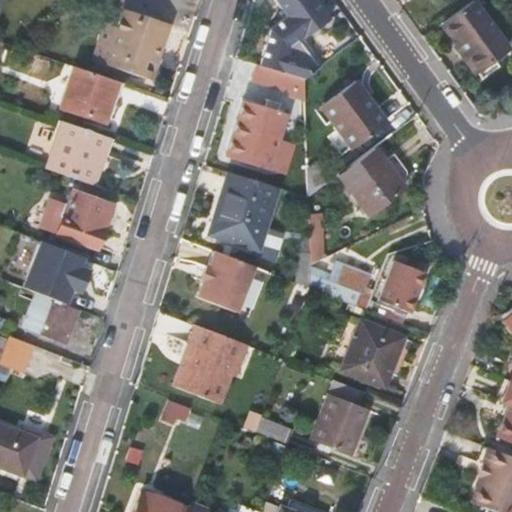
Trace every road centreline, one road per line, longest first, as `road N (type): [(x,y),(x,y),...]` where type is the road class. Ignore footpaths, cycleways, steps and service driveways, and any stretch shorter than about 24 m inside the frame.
road 1 (residential): [(67,511),(225,0)]
road 2 (residential): [(394,511),(492,244)]
road 3 (residential): [(369,0),(482,159)]
